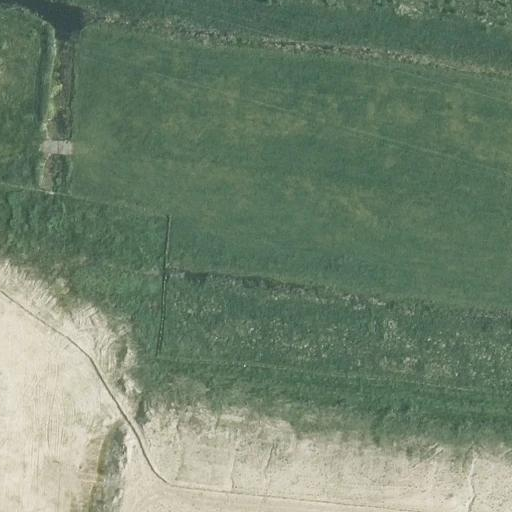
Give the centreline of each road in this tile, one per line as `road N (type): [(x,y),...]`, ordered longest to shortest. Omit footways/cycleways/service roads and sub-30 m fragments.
road 1 (track): [(39,149),(123,154),(291,91),(511,110)]
road 2 (track): [(123,154),(263,163),(336,186),(511,197)]
